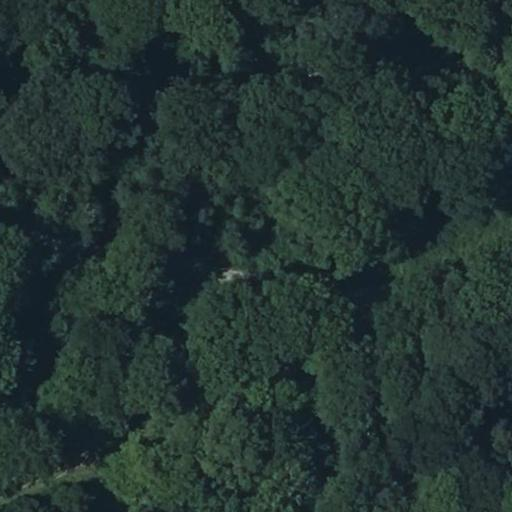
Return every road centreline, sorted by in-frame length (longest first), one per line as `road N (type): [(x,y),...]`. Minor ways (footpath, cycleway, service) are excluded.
road 1 (track): [(0,500),(445,290)]
road 2 (track): [(0,233),(289,288),(445,290)]
